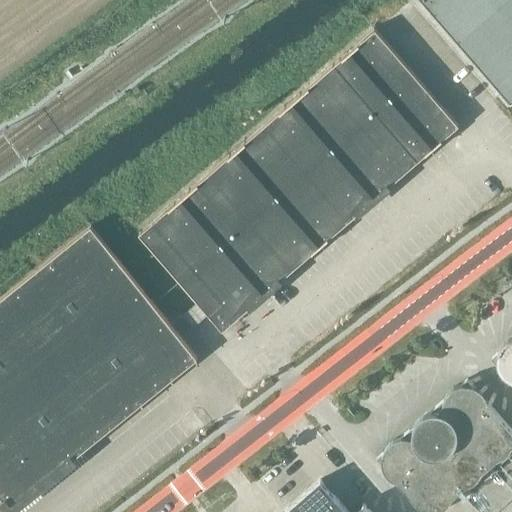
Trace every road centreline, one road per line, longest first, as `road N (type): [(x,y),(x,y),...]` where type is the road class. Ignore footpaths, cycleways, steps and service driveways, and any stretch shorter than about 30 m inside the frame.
road 1 (unclassified): [(158,511),(511,237)]
road 2 (unknown): [(304,396),(388,511)]
road 3 (unknown): [(423,304),(511,413)]
